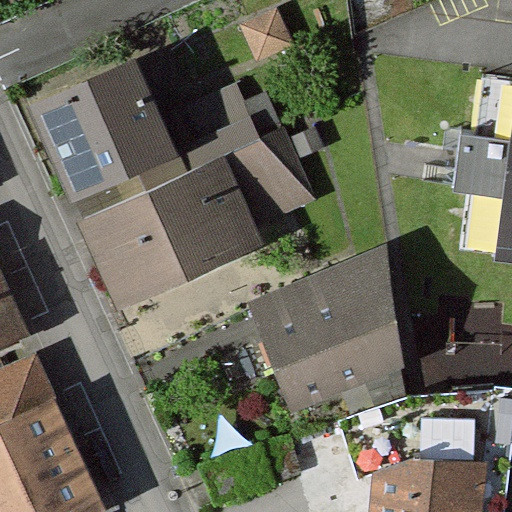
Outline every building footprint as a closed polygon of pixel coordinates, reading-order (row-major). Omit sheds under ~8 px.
[(132,60),(26,107),(68,203),(74,201),(117,182),(138,173),(175,157),(132,60)] [(511,112),(494,250),(511,252),(511,112)] [(175,157),(138,173),(147,194),(261,144),(254,128),(177,162),(175,157)] [(267,158),(261,144),(147,194),(126,203),(84,222),(122,310),(246,256),(213,181),(267,158)] [(74,201),(84,222),(126,203),(117,182),(74,201)] [(369,290),(267,325),(293,400),(404,361),(388,247),(358,257),(369,290)] [(0,333),(15,326),(0,294),(0,333)] [(0,425),(53,402),(31,352),(0,365),(0,425)] [(482,511),(491,402),(410,395),(400,511),(482,511)] [(0,511),(87,511),(100,506),(53,402),(0,425),(0,511)] [(269,442),(205,466),(218,502),(283,478),(269,442)]
